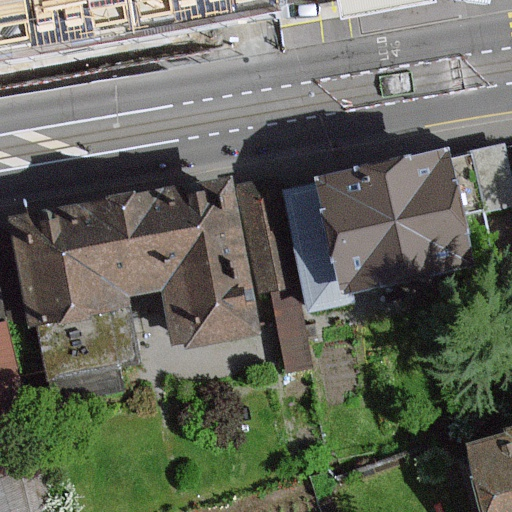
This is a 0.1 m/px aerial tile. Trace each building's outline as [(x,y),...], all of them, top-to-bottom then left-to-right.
[(267,0),(0,0),(0,51),(268,6),(267,0)] [(511,207),(511,196),(501,146),(276,193),(301,316),(346,307),(344,296),(490,265),(479,214),(511,207)] [(252,335),(221,182),(0,225),(0,321),(25,317),(39,385),(129,367),(116,304),(152,297),(163,353),(252,335)] [(274,182),(245,187),(280,368),(309,363),(276,193),(274,182)] [(0,418),(18,415),(0,324),(0,418)] [(511,511),(511,436),(452,454),(469,511),(511,511)]
